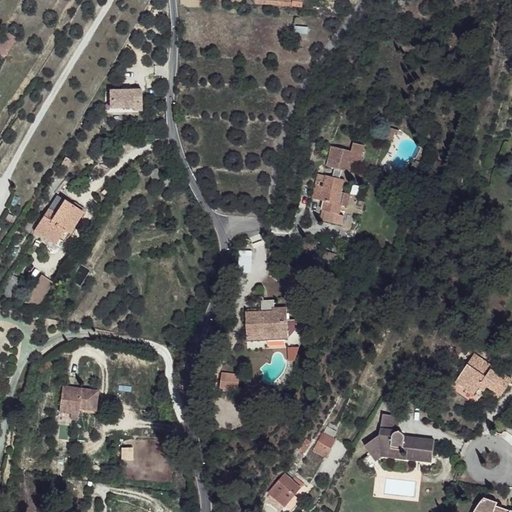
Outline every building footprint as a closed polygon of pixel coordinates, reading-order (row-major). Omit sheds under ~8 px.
[(295,26),(294,33),(308,35),(308,27),(295,26)] [(3,30),(0,35),(0,53),(4,56),(15,37),(3,30)] [(142,110),(141,84),(107,86),(109,112),(142,110)] [(400,131),(390,128),(386,141),(393,143),(395,135),(398,135),(400,131)] [(339,194),(342,194),(345,181),(340,179),(342,170),(350,172),(352,163),(361,165),(364,146),(354,143),(352,151),(333,147),(328,167),(334,169),(332,178),(319,175),(313,199),(325,201),(323,210),(327,211),(325,221),(343,226),(345,216),(340,215),(342,205),(340,204),(336,203),(339,194)] [(63,203),(65,199),(58,195),(34,231),(56,245),(65,230),(70,232),(84,211),(73,205),(70,208),(63,203)] [(73,205),(65,199),(63,203),(70,208),(73,205)] [(39,273),(26,299),(40,306),(53,279),(39,273)] [(20,280),(14,276),(3,294),(9,300),(20,280)] [(270,308),(270,312),(270,324),(271,330),(264,329),(264,333),(283,333),(283,322),(288,322),(287,307),(270,308)] [(270,324),(270,312),(247,314),(248,337),(265,336),(264,333),(264,329),(264,324),(270,324)] [(293,322),(288,322),(283,322),(283,333),(264,333),(265,336),(265,340),(294,339),(293,322)] [(288,344),(288,357),(297,357),(297,344),(288,344)] [(475,354),(459,378),(470,386),(468,389),(475,394),(479,388),(482,384),(488,387),(501,397),(511,380),(511,379),(503,373),(501,376),(492,370),(494,366),(475,354)] [(222,373),(221,387),(236,389),(239,375),(222,373)] [(470,386),(459,378),(457,382),(468,389),(470,386)] [(485,392),(488,387),(482,384),(479,388),(485,392)] [(101,394),(66,390),(64,415),(74,416),(75,409),(82,410),(82,412),(98,414),(101,394)] [(365,446),(372,456),(381,450),(391,450),(391,452),(407,454),(407,459),(433,462),(435,441),(416,438),(415,441),(405,439),(405,437),(405,435),(403,434),(402,433),(400,432),(398,432),(399,416),(383,414),(380,436),(365,446)] [(314,450),(327,458),(335,440),(322,433),(314,450)] [(306,439),(299,450),(305,454),(312,443),(306,439)] [(381,450),(372,456),(376,461),(382,457),(407,459),(407,454),(391,452),(391,450),(381,450)] [(285,475),(269,493),(266,503),(271,505),(279,511),(284,507),(293,497),(300,488),(303,485),(294,477),(291,481),(285,475)] [(291,511),(300,502),(293,497),(284,507),(290,511),(291,511)] [(511,511),(511,510),(510,511),(496,506),(497,502),(484,498),(476,509),(474,511),(511,511)]
